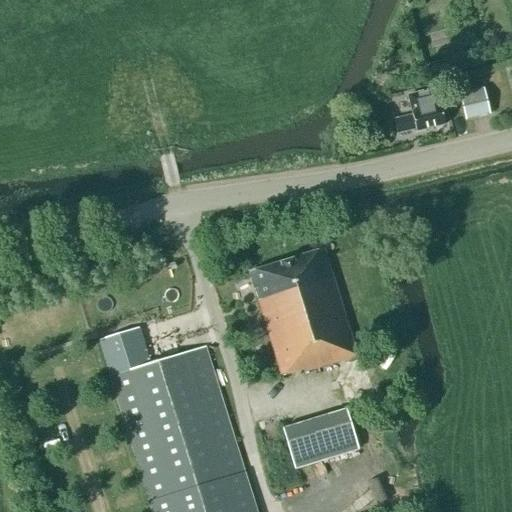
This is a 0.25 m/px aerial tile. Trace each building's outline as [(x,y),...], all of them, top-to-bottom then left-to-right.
[(465,121),(489,115),(483,90),(459,96),(465,121)] [(407,99),(411,114),(412,116),(393,121),(397,135),(415,130),(416,133),(444,126),(436,91),(407,99)] [(356,357),(323,250),(248,273),(281,377),(302,370),(303,373),(347,359),(356,357)] [(255,511),(243,473),(205,348),(149,365),(138,329),(98,342),(151,511),(255,511)] [(83,386),(102,381),(96,362),(78,368),(83,386)] [(358,450),(346,409),(281,429),(293,470),(358,450)] [(104,437),(119,434),(113,413),(98,417),(104,437)] [(31,431),(37,454),(57,449),(52,426),(31,431)]
